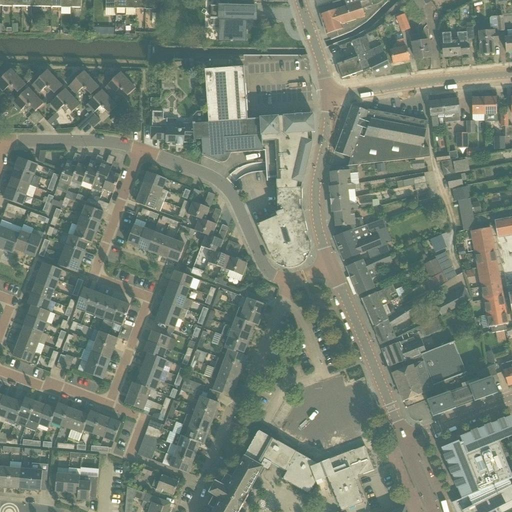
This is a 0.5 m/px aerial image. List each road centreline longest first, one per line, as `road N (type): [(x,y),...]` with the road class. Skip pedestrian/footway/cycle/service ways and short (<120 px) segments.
road 1 (residential): [(142,149),(92,276),(147,297),(107,407)]
road 2 (residential): [(291,283),(267,271),(225,189),(142,149)]
road 3 (residential): [(207,475),(291,283)]
road 4 (tertiary): [(335,265),(408,441)]
road 5 (tertiary): [(511,73),(329,95)]
road 6 (tertiary): [(329,95),(319,195),(335,265)]
road 7 (residential): [(2,141),(93,140),(142,149)]
